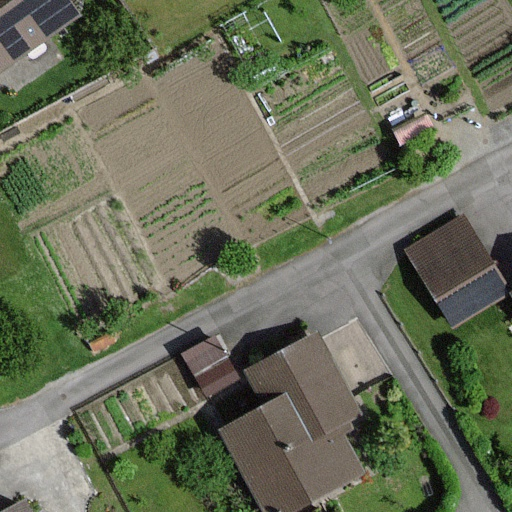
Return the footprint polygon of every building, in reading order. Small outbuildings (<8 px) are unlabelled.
[(65,0),(0,0),(0,67),(75,13),(65,0)] [(463,221),(414,251),(455,319),(505,289),(463,221)] [(288,511),(358,474),(331,426),(357,412),(315,336),(252,370),(272,406),(230,429),(275,511),(288,511)] [(234,376),(214,339),(188,354),(209,390),(234,376)] [(30,511),(26,503),(9,511),(30,511)]
